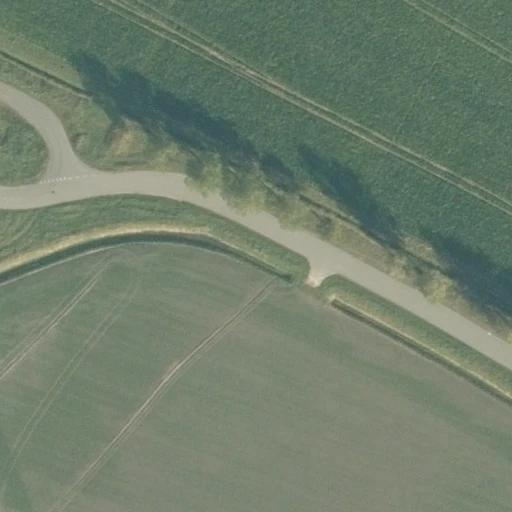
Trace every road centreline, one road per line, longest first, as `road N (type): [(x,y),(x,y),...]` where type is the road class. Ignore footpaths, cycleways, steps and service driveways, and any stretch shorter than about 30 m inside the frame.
road 1 (unclassified): [(511,356),(231,203),(147,183),(72,189)]
road 2 (unclassified): [(72,189),(50,125),(0,89)]
